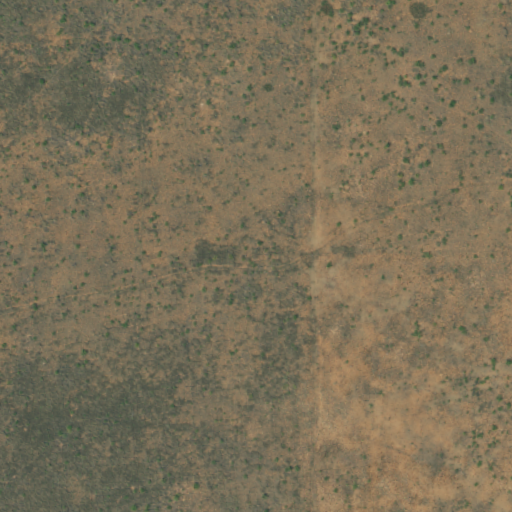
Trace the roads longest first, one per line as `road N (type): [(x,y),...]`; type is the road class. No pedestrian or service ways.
road 1 (track): [(314,511),(333,0)]
road 2 (track): [(511,249),(0,252)]
